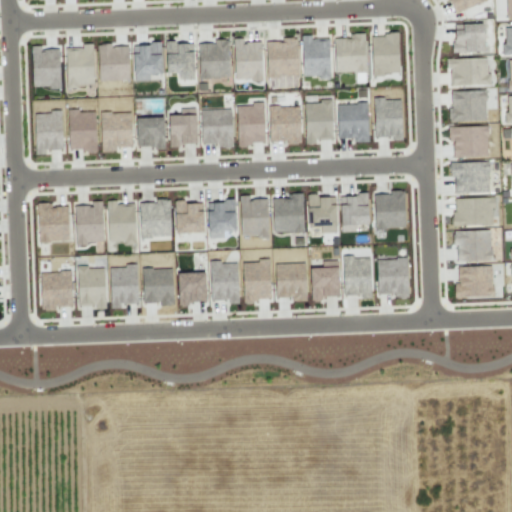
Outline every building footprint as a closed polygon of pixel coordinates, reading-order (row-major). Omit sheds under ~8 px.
[(445,0),(452,14),(479,1),(478,0),(445,0)] [(511,16),(511,0),(503,0),(504,17),(511,16)] [(452,52),(482,51),(481,23),(451,24),(452,52)] [(511,26),(503,27),(503,44),(499,44),(500,55),(511,54),(511,26)] [(333,72),(363,71),(362,33),(348,33),(348,38),(332,39),(333,72)] [(397,73),(396,34),(368,34),(369,74),(397,73)] [(328,78),(327,36),(300,37),(301,75),(316,75),(316,79),(328,78)] [(265,76),(295,75),(295,38),(280,38),(280,41),(264,41),(265,76)] [(260,79),(259,40),(232,41),(233,80),(260,79)] [(227,77),(226,41),(196,42),(197,77),(227,77)] [(64,86),(91,85),(90,43),(81,43),(81,47),(63,47),(64,86)] [(159,43),(137,44),(137,53),(131,53),(132,80),(147,80),(147,74),(159,73),(159,43)] [(176,72),(176,79),(192,79),(191,43),(164,44),(164,73),(176,72)] [(127,80),(126,44),(96,45),(97,80),(127,80)] [(58,87),(57,48),(47,48),(47,45),(30,46),(31,88),(58,87)] [(486,84),(486,57),(446,58),(447,85),(486,84)] [(484,120),(483,89),(447,91),(448,121),(484,120)] [(511,122),(511,94),(503,95),(504,123),(511,122)] [(372,139),(400,138),(399,98),(371,99),(372,139)] [(302,101),(303,141),(330,140),(329,101),(302,101)] [(335,138),(352,138),(352,142),(366,141),(365,103),(334,103),(335,138)] [(235,144),(262,144),(261,104),(234,104),(235,144)] [(297,105),(266,106),(267,142),(298,142),(297,105)] [(195,143),(193,108),(178,108),(178,115),(166,115),(167,134),(172,134),(172,144),(195,143)] [(67,151),(94,150),(93,109),(66,110),(67,151)] [(198,109),(199,145),(230,145),(229,109),(198,109)] [(32,112),(33,152),(60,151),(59,111),(32,112)] [(99,152),(115,151),(115,147),(130,146),(129,111),(98,112),(99,152)] [(134,117),(134,139),(140,139),(141,148),(162,147),(162,116),(134,117)] [(446,126),(446,141),(451,140),(451,157),(486,156),(484,125),(446,126)] [(370,192),(372,228),(403,227),(401,191),(370,192)] [(300,193),(285,193),(286,197),(270,197),(271,233),(301,232),(300,193)] [(334,232),(334,204),(328,204),(327,195),(305,196),(306,229),(318,229),(318,233),(334,232)] [(339,232),(354,231),(354,225),(366,224),(365,195),(338,196),(339,232)] [(239,237),(266,236),(265,196),(237,197),(239,237)] [(452,225),(491,224),(490,197),(451,198),(452,225)] [(167,200),(137,201),(138,237),(168,237),(167,200)] [(205,231),(233,230),(233,200),(228,200),(228,211),(221,212),(221,202),(211,202),(211,210),(205,210),(205,231)] [(106,241),(121,241),(121,244),(133,244),(132,201),(105,202),(106,241)] [(201,210),(195,210),(194,201),(172,202),(173,233),(201,232),(201,210)] [(66,206),(48,207),(48,202),(36,203),(36,242),(67,241),(66,206)] [(99,202),(72,203),(73,243),(100,243),(99,202)] [(488,229),(452,230),(453,261),(489,260),(488,229)] [(369,296),(368,256),(340,257),(341,297),(369,296)] [(374,296),(405,295),(404,258),(374,259),(374,296)] [(267,260),(240,261),(241,300),(268,300),(267,260)] [(335,260),(308,260),(309,298),(331,298),(331,288),(336,288),(335,260)] [(209,301),(236,300),(235,261),(207,262),(209,301)] [(304,296),(303,262),(272,263),(273,297),(304,296)] [(134,265),(107,266),(108,308),(120,308),(120,304),(136,303),(134,265)] [(489,265),(456,266),(456,283),(452,283),(452,297),(491,296),(489,265)] [(76,305),(94,305),(94,309),(103,308),(102,266),(75,267),(76,305)] [(141,304),(171,304),(170,268),(140,268),(141,304)] [(39,308),(70,308),(69,271),(38,271),(39,308)] [(204,293),(203,272),(175,273),(176,303),(198,303),(198,293),(204,293)]
